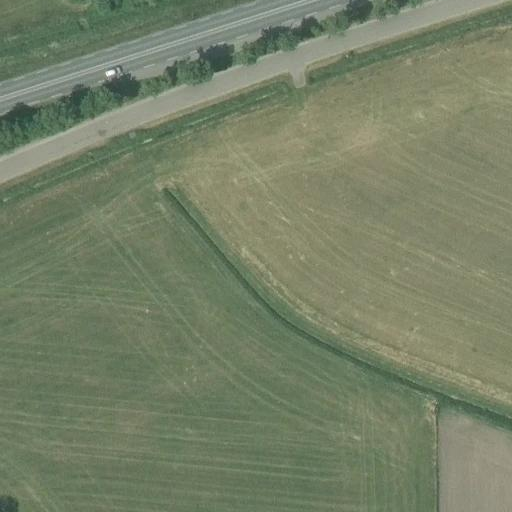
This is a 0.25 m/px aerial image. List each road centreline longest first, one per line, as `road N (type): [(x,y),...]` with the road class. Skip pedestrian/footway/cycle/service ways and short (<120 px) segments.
road 1 (unclassified): [(0,177),(277,63),(478,0)]
road 2 (primary): [(0,101),(317,0)]
